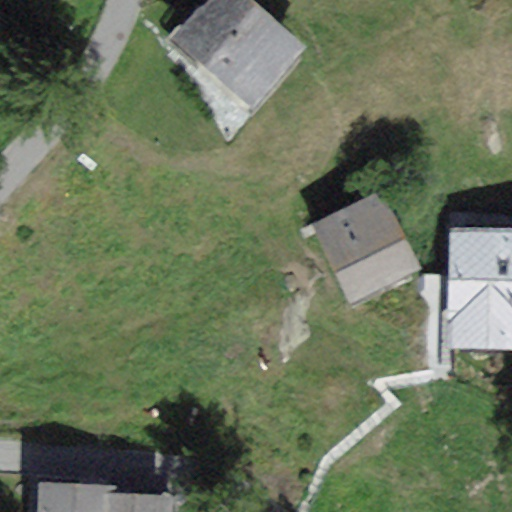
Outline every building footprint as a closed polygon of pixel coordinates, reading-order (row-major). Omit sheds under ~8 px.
[(229,0),(207,0),(168,45),(248,116),(297,60),(229,0)] [(411,260),(374,195),(315,228),(351,293),(411,260)] [(511,342),(511,245),(445,245),(444,342),(511,342)] [(104,511),(105,498),(43,496),(42,511),(104,511)] [(166,511),(167,499),(105,498),(104,511),(166,511)]
